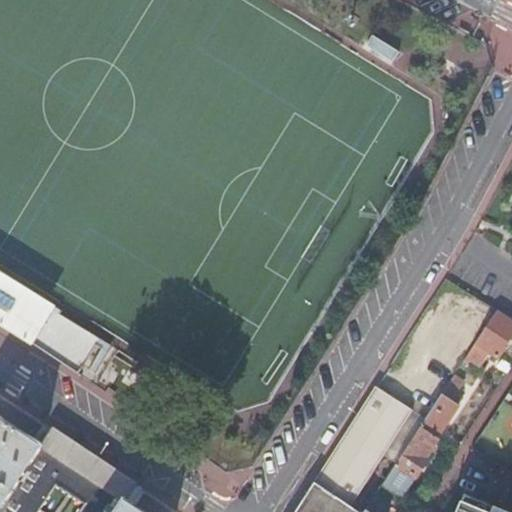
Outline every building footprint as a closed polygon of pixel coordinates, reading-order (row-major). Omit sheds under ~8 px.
[(0,277),(60,314),(62,311),(0,272),(0,277)] [(0,322),(79,374),(101,339),(60,314),(0,277),(0,322)] [(511,336),(511,317),(498,308),(498,309),(464,361),(468,364),(471,360),(480,366),(489,354),(497,359),(511,336)] [(508,374),(511,367),(502,361),(498,367),(508,374)] [(464,382),(455,376),(428,417),(422,427),(438,438),(462,400),(455,396),(464,382)] [(416,410),(379,385),(314,483),(353,508),(416,410)] [(0,511),(43,445),(0,416),(0,511)] [(438,438),(422,427),(397,465),(383,487),(401,498),(407,490),(415,477),(416,478),(428,461),(425,459),(439,438),(438,438)] [(75,444),(53,429),(43,445),(0,511),(118,511),(126,500),(136,485),(125,477),(97,458),(75,444)] [(349,511),(353,508),(314,483),(295,511),(349,511)] [(407,490),(401,498),(419,510),(424,501),(407,490)] [(462,501),(489,511),(511,511),(466,493),(462,501)] [(143,511),(126,500),(118,511),(143,511)] [(489,511),(462,501),(457,511),(489,511)]
